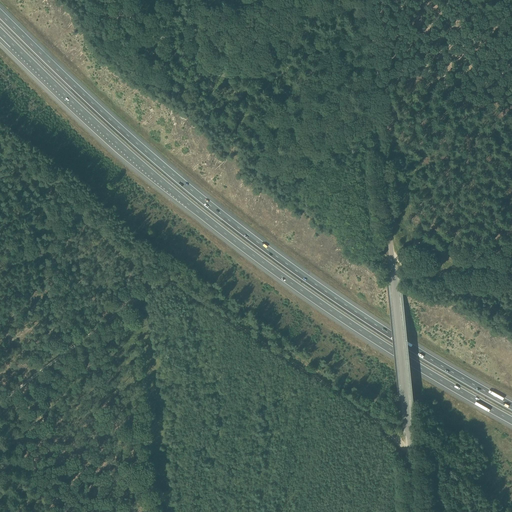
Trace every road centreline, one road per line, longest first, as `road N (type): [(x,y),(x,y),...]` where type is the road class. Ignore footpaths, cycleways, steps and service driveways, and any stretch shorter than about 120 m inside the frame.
road 1 (motorway): [(511,406),(232,222),(0,11)]
road 2 (motorway): [(0,32),(83,115),(274,274),(414,369),(511,421)]
road 3 (tertiary): [(416,511),(363,0)]
road 4 (track): [(411,461),(373,417),(163,282),(0,395)]
road 5 (track): [(391,258),(511,318)]
